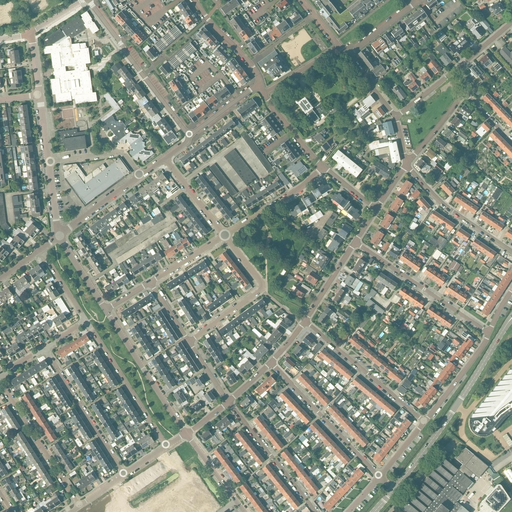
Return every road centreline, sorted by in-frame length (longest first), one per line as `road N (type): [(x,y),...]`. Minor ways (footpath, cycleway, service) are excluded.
road 1 (unclassified): [(393,489),(511,318)]
road 2 (residential): [(488,333),(355,242)]
road 3 (residential): [(379,476),(271,363)]
road 4 (residential): [(305,321),(424,422)]
road 5 (residential): [(0,380),(79,506)]
road 6 (residential): [(123,474),(44,348)]
road 7 (residential): [(85,322),(166,446)]
road 8 (unclassified): [(186,433),(106,309)]
road 9 (residential): [(228,401),(315,511)]
road 10 (residential): [(407,164),(450,210),(511,252)]
road 11 (residential): [(224,235),(322,166)]
